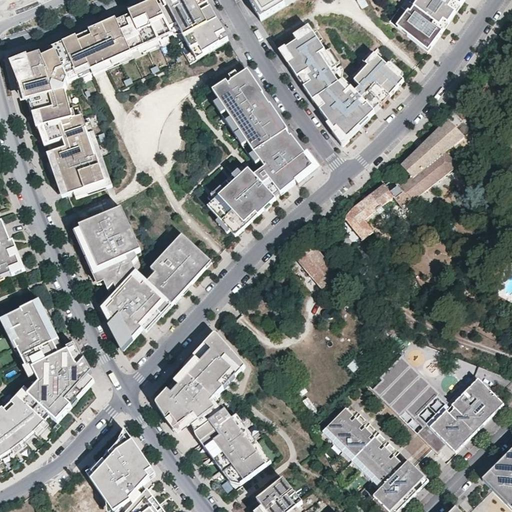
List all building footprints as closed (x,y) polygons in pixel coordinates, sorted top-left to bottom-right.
[(229,42),(205,0),(162,0),(164,2),(158,5),(172,33),(174,36),(190,64),(229,42)] [(290,0),(248,0),(261,23),(293,3),(290,0)] [(365,0),(360,0),(358,1),(362,11),(369,7),(365,0)] [(407,12),(395,26),(428,53),(436,43),(443,33),(445,31),(453,19),(465,1),(466,0),(420,0),(409,14),(407,12)] [(409,0),(403,9),(407,12),(409,14),(420,0),(409,0)] [(91,34),(78,40),(79,41),(91,36),(158,5),(157,3),(145,8),(130,12),(132,15),(118,21),(104,27),(89,31),(91,34)] [(158,5),(91,36),(104,64),(172,33),(158,5)] [(317,30),(281,55),(292,72),(292,73),(299,82),(307,94),(313,103),(354,74),(357,71),(344,52),(346,50),(344,47),(342,49),(331,33),(317,30)] [(172,33),(104,64),(108,72),(134,60),(132,55),(142,50),(145,55),(162,47),(159,43),(174,36),(172,33)] [(93,73),(95,79),(102,76),(108,73),(108,72),(104,64),(91,36),(79,41),(93,73)] [(51,51),(52,54),(79,41),(78,40),(78,39),(51,51)] [(54,58),(44,62),(42,56),(28,61),(16,65),(20,76),(23,75),(29,96),(31,95),(33,102),(37,101),(46,129),(52,146),(55,155),(69,197),(75,195),(106,185),(84,121),(84,119),(77,120),(75,112),(72,113),(67,94),(65,93),(69,83),(71,83),(93,73),(79,41),(52,54),(54,58)] [(378,48),(357,71),(354,74),(313,103),(323,117),(344,144),(368,121),(375,114),(375,113),(369,108),(375,102),(381,108),(402,85),(409,77),(395,64),(397,62),(392,58),(390,60),(378,48)] [(52,54),(42,56),(44,62),(54,58),(52,54)] [(16,65),(28,61),(27,59),(12,66),(15,77),(20,76),(16,65)] [(255,84),(249,74),(214,96),(219,104),(221,103),(257,155),(207,199),(211,203),(209,205),(234,232),(272,196),(276,200),(281,195),(282,196),(293,187),(302,179),(315,168),(292,138),(291,139),(285,143),(248,88),(255,84)] [(20,76),(15,77),(21,98),(29,96),(23,75),(20,76)] [(285,143),(291,139),(286,132),(281,125),(282,124),(255,84),(248,88),(285,143)] [(29,96),(21,98),(23,105),(29,103),(33,102),(31,95),(29,96)] [(46,129),(37,101),(33,102),(29,103),(37,131),(39,130),(46,129)] [(375,102),(369,108),(375,113),(378,111),(381,108),(375,102)] [(106,185),(75,195),(77,201),(113,188),(90,119),(84,121),(106,185)] [(465,138),(449,121),(422,147),(402,167),(413,178),(404,186),(400,183),(396,186),(398,189),(397,189),(412,203),(459,166),(448,152),(465,138)] [(46,129),(39,130),(45,148),(48,147),(52,146),(46,129)] [(69,197),(55,155),(51,156),(49,157),(63,199),(69,197)] [(355,209),(346,219),(364,241),(375,233),(365,221),(377,212),(381,216),(386,211),(383,208),(394,199),(403,210),(412,203),(397,189),(392,193),(386,185),(370,197),(355,209)] [(272,196),(234,232),(237,235),(238,237),(262,214),(277,201),(276,200),(272,196)] [(124,214),(83,232),(109,292),(115,286),(119,293),(102,311),(124,352),(149,325),(159,314),(163,318),(188,289),(185,287),(189,282),(192,285),(212,264),(183,236),(143,279),(137,274),(142,268),(136,255),(124,229),(130,227),(124,214)] [(4,226),(0,227),(0,280),(23,272),(4,226)] [(142,253),(130,227),(124,229),(136,255),(142,253)] [(326,229),(318,235),(323,241),(331,235),(326,229)] [(310,242),(295,256),(324,289),(327,287),(340,276),(310,242)] [(63,355),(38,305),(8,319),(34,369),(35,369),(39,375),(42,382),(31,395),(23,403),(45,423),(50,417),(58,423),(72,408),(66,403),(73,396),(76,398),(87,385),(75,373),(79,369),(85,363),(77,348),(63,355)] [(34,369),(8,319),(2,323),(17,353),(19,351),(28,369),(26,370),(30,380),(39,375),(35,369),(34,369)] [(245,368),(216,335),(182,371),(186,375),(169,393),(173,397),(160,411),(174,432),(188,419),(213,396),(245,368)] [(435,452),(448,439),(457,447),(501,403),(496,398),(474,377),(449,403),(446,406),(438,398),(441,395),(402,356),(380,380),(382,382),(373,392),(435,452)] [(356,362),(348,367),(354,375),(362,370),(356,362)] [(66,403),(72,408),(95,383),(79,369),(75,373),(87,385),(76,398),(73,396),(66,403)] [(296,376),(291,370),(281,378),(286,384),(296,376)] [(18,398),(23,403),(31,395),(26,390),(18,398)] [(449,403),(441,395),(438,398),(446,406),(449,403)] [(226,413),(213,396),(198,410),(210,425),(226,413)] [(36,434),(46,424),(45,423),(23,403),(18,398),(7,410),(6,408),(0,412),(0,461),(2,460),(14,453),(25,444),(36,434)] [(438,456),(447,446),(456,455),(466,446),(502,409),(504,406),(501,403),(457,447),(448,439),(435,452),(438,456)] [(210,425),(198,410),(188,419),(195,436),(201,444),(205,441),(216,433),(210,425)] [(351,422),(355,418),(347,411),(343,414),(351,422)] [(268,457),(238,417),(233,422),(226,413),(210,425),(216,433),(205,441),(215,455),(225,468),(236,482),(252,470),(268,457)] [(388,511),(392,511),(425,479),(414,468),(409,463),(402,471),(400,469),(392,462),(390,460),(382,452),(380,450),(372,443),(370,441),(363,433),(361,431),(353,424),(351,422),(343,414),(327,431),(337,440),(347,450),(357,460),(366,469),(376,478),(385,487),(381,491),(374,498),(388,511)] [(364,428),(357,420),(353,424),(361,431),(364,428)] [(370,441),(374,437),(366,430),(363,433),(370,441)] [(337,440),(327,431),(324,434),(333,444),(337,440)] [(130,446),(134,443),(126,432),(119,448),(126,440),(130,446)] [(384,447),(376,439),(372,443),(380,450),(384,447)] [(146,476),(153,471),(134,443),(130,446),(126,440),(119,448),(114,453),(105,463),(99,469),(90,479),(112,511),(130,511),(142,500),(137,495),(150,481),(146,476)] [(347,450),(337,440),(333,444),(343,453),(347,450)] [(215,455),(205,441),(201,444),(211,458),(215,455)] [(394,456),(386,449),(382,452),(390,460),(394,456)] [(357,460),(347,450),(343,453),(353,463),(357,460)] [(511,451),(483,482),(511,510),(511,451)] [(105,463),(114,453),(109,455),(105,463)] [(225,468),(215,455),(211,458),(221,472),(225,468)] [(257,476),(273,464),(268,457),(252,470),(257,476)] [(403,466),(396,458),(392,462),(400,469),(403,466)] [(366,469),(357,460),(353,463),(363,473),(366,469)] [(236,482),(225,468),(221,472),(231,485),(236,482)] [(87,474),(90,479),(99,469),(87,474)] [(376,478),(366,469),(363,473),(372,482),(376,478)] [(240,488),(257,476),(252,470),(236,482),(231,485),(240,488)] [(145,486),(157,477),(153,471),(146,476),(150,481),(145,486)] [(381,491),(385,487),(376,478),(372,482),(381,491)] [(425,479),(392,511),(399,511),(429,482),(425,479)] [(284,481),(259,501),(263,507),(286,490),(284,481)] [(291,496),(294,494),(284,481),(286,490),(291,496)] [(263,507),(257,511),(300,511),(298,509),(289,498),(291,496),(286,490),(263,507)] [(154,499),(148,493),(146,496),(151,502),(154,499)] [(289,498),(298,509),(303,505),(294,494),(291,496),(289,498)] [(163,511),(160,511),(158,511),(156,509),(159,506),(154,499),(151,502),(146,496),(142,500),(130,511),(163,511)]
